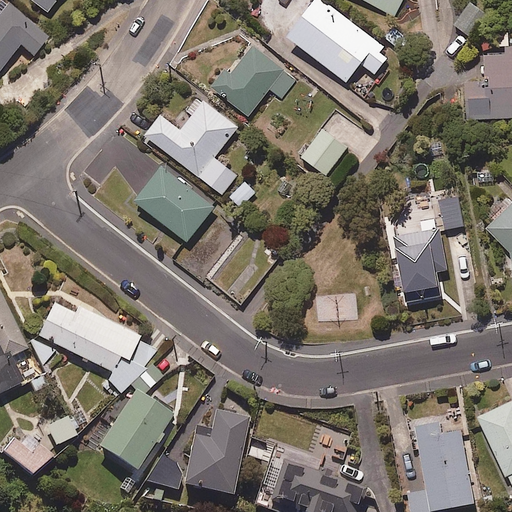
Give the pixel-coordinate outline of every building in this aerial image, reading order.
[(57,0),(35,0),(49,11),(57,0)] [(267,0),(258,12),(348,81),(362,63),(376,74),(389,57),(381,51),(385,45),(325,0),(267,0)] [(367,0),(395,16),(403,0),(367,0)] [(482,9),(472,2),(456,25),(466,32),(482,9)] [(48,37),(8,4),(0,13),(0,70),(21,45),(34,56),(48,37)] [(283,99),(299,78),(254,44),(234,72),(227,67),(212,87),(251,116),(271,90),(283,99)] [(511,45),(507,46),(508,52),(487,52),(488,82),(467,82),(468,118),(511,117),(511,45)] [(239,127),(206,101),(183,130),(163,114),(147,135),(223,194),(239,174),(216,157),(239,127)] [(362,156),(325,129),(303,158),(340,185),(362,156)] [(216,207),(165,165),(137,199),(188,241),(216,207)] [(257,192),(246,182),(232,196),(242,207),(257,192)] [(465,226),(460,194),(440,198),(446,229),(465,226)] [(511,206),(490,225),(511,249),(511,253),(511,206)] [(445,247),(440,217),(422,221),(424,230),(396,235),(409,302),(444,296),(435,249),(445,247)] [(283,253),(252,229),(212,278),(243,303),(283,253)] [(27,350),(0,293),(0,394),(24,383),(12,357),(27,350)] [(141,336),(80,305),(75,315),(54,305),(38,336),(112,373),(120,358),(128,362),(141,336)] [(163,377),(151,365),(139,378),(150,389),(163,377)] [(174,415),(137,390),(100,446),(138,471),(174,415)] [(511,402),(480,418),(511,483),(511,402)] [(250,418),(216,411),(210,440),(195,437),(184,485),(233,496),(236,480),(249,483),(253,463),(240,460),(250,418)] [(77,435),(67,417),(46,429),(57,447),(77,435)] [(441,421),(417,425),(429,490),(410,493),(413,511),(446,511),(446,508),(476,503),(463,429),(443,433),(441,421)] [(52,457),(23,429),(2,450),(32,478),(52,457)] [(327,467),(278,447),(256,504),(274,511),(358,511),(366,492),(324,475),(327,467)] [(188,469),(162,455),(149,479),(175,492),(188,469)]
